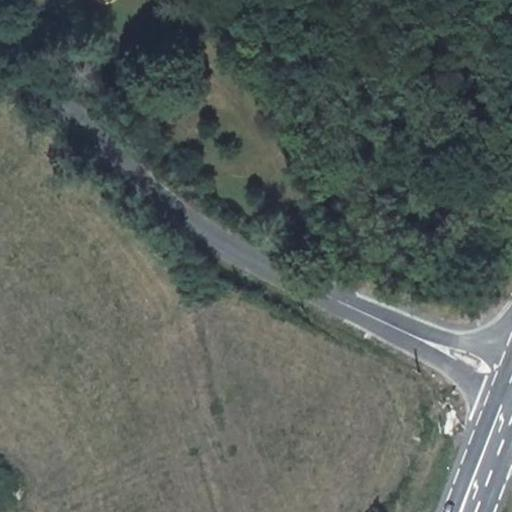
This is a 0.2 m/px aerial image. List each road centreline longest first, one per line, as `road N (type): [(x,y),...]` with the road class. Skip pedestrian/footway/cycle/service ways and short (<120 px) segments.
road 1 (tertiary): [(511,378),(385,325),(158,200),(0,33)]
road 2 (primary): [(467,511),(511,394)]
